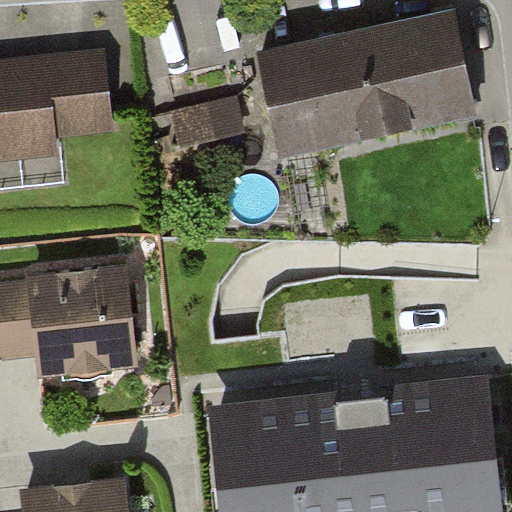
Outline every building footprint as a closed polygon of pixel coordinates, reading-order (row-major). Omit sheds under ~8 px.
[(474,20),(264,62),(283,154),(493,112),(474,20)] [(114,50),(0,62),(0,135),(123,121),(114,50)] [(175,86),(187,142),(249,128),(237,72),(175,86)] [(144,272),(0,285),(0,356),(49,352),(51,372),(152,363),(144,272)] [(491,511),(478,390),(224,419),(234,511),(491,511)] [(148,511),(147,490),(32,500),(32,511),(148,511)]
